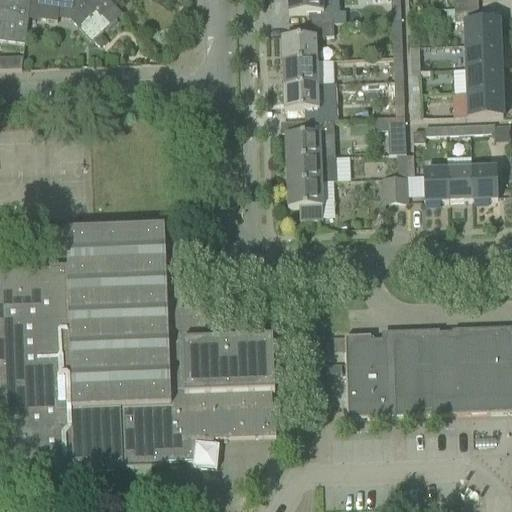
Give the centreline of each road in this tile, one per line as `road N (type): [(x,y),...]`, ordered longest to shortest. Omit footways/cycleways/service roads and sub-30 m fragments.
road 1 (residential): [(498,511),(489,477),(469,469),(314,476),(297,483),(277,511)]
road 2 (residential): [(511,253),(250,257)]
road 3 (residential): [(250,257),(243,0)]
road 4 (residential): [(0,95),(222,85)]
road 5 (residential): [(222,85),(225,253),(250,257)]
